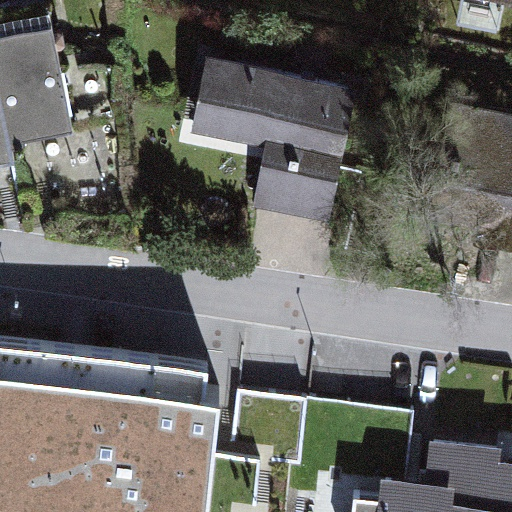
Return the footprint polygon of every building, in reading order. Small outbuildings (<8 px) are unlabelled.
[(0,143),(78,122),(50,16),(0,29),(0,143)] [(356,94),(195,56),(175,142),(256,161),(241,226),(321,244),(356,94)] [(511,127),(456,114),(441,179),(511,195),(511,127)] [(0,511),(206,511),(219,371),(0,349),(0,511)] [(420,479),(309,468),(304,511),(511,511),(511,467),(422,458),(420,479)]
